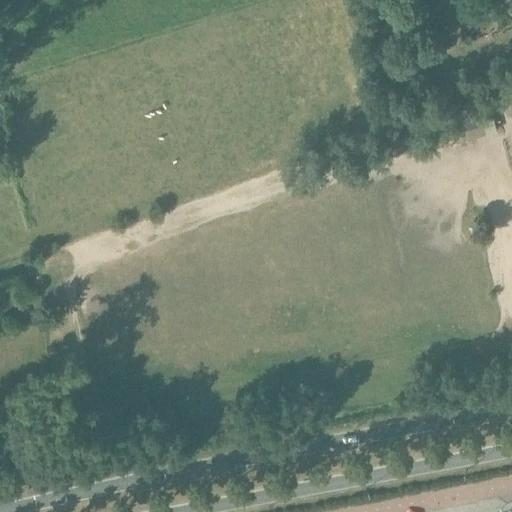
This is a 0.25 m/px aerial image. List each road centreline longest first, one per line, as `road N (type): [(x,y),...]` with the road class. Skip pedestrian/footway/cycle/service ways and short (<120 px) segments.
road 1 (secondary): [(511,409),(4,511)]
road 2 (secondary): [(195,511),(511,451)]
